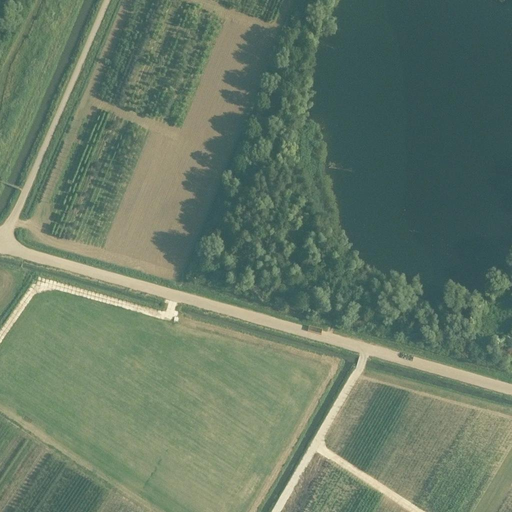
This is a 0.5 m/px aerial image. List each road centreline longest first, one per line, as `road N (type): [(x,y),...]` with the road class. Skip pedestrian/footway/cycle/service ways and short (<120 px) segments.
road 1 (unclassified): [(511,392),(0,249)]
road 2 (unclassified): [(0,249),(107,0)]
road 3 (track): [(365,351),(278,511)]
